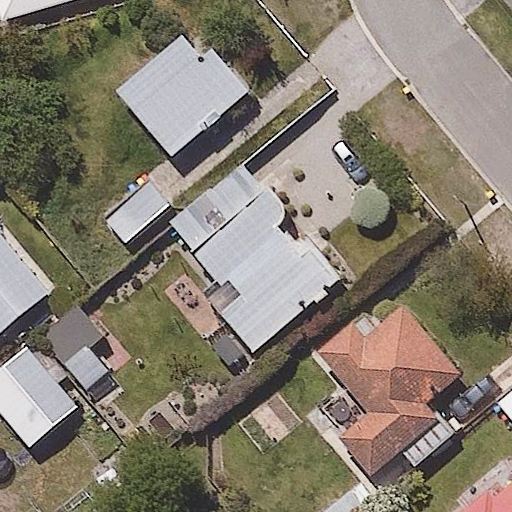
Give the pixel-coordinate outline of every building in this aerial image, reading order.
[(0,0),(0,14),(53,0),(0,0)] [(177,156),(261,82),(203,16),(119,89),(177,156)] [(191,191),(158,156),(89,221),(123,256),(191,191)] [(222,307),(254,348),(348,271),(313,228),(300,238),(264,193),(197,248),(227,286),(236,279),(244,289),(222,307)] [(0,340),(58,289),(0,222),(0,340)] [(113,371),(134,354),(83,293),(39,330),(105,408),(128,388),(113,371)] [(470,369),(408,298),(376,327),(362,311),(319,349),(373,410),(341,437),(377,478),(405,454),(417,468),(458,433),(432,403),(470,369)] [(28,342),(0,364),(0,409),(35,453),(85,412),(28,342)] [(511,381),(492,398),(511,420),(511,381)] [(511,511),(511,481),(499,493),(486,479),(448,511),(511,511)]
